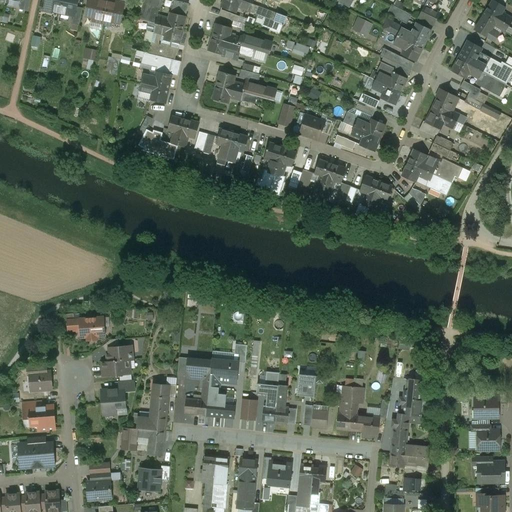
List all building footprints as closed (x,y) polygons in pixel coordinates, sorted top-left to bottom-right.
[(30,0),(22,0),(23,0),(22,0),(21,0),(20,10),(28,11),(30,0)] [(62,0),(46,0),(46,6),(52,7),(51,11),(60,13),(62,0)] [(78,0),(62,0),(60,13),(74,16),(75,16),(77,7),(78,0)] [(98,0),(98,1),(92,0),(90,0),(89,8),(87,16),(87,17),(88,17),(88,16),(94,18),(94,21),(93,21),(94,21),(93,22),(94,22),(94,21),(103,23),(102,24),(103,24),(103,23),(103,24),(104,24),(110,25),(111,25),(112,21),(118,23),(119,23),(120,15),(121,15),(121,14),(120,14),(122,7),(123,7),(123,6),(122,6),(115,5),(116,2),(116,1),(110,0),(98,0)] [(162,0),(144,0),(139,20),(155,24),(157,16),(158,16),(158,15),(156,15),(157,10),(159,11),(162,0)] [(189,4),(174,0),(172,10),(186,14),(189,4)] [(241,0),(224,0),(221,8),(236,13),(238,8),(250,12),(253,4),(252,4),(241,0)] [(426,3),(420,0),(418,0),(415,6),(422,10),(426,3)] [(427,0),(418,18),(423,21),(426,15),(427,16),(431,8),(434,3),(427,0)] [(501,5),(492,0),(485,12),(498,20),(503,13),(506,8),(501,5)] [(277,13),(253,4),(250,12),(265,18),(262,26),(270,29),(271,30),(277,13)] [(412,15),(392,5),(387,13),(407,24),(412,15)] [(83,8),(77,7),(75,16),(74,16),(72,24),(79,26),(83,8)] [(440,13),(431,8),(427,16),(436,20),(440,13)] [(240,17),(221,10),(219,16),(238,22),(240,17)] [(498,20),(485,12),(474,30),(494,42),(498,35),(492,31),(494,26),(498,20)] [(186,17),(171,13),(169,19),(158,16),(157,16),(155,24),(167,27),(182,31),(186,17)] [(287,17),(277,13),(271,30),(270,29),(270,30),(279,34),(282,26),(283,26),(283,25),(284,25),(287,17)] [(511,20),(511,18),(503,13),(498,20),(509,26),(511,20)] [(427,16),(426,15),(423,21),(434,26),(436,20),(427,16)] [(372,25),(359,18),(354,27),(365,33),(367,29),(369,30),(372,25)] [(509,26),(498,20),(494,26),(505,33),(509,26)] [(167,27),(155,24),(153,32),(165,35),(167,27)] [(232,28),(216,24),(212,38),(239,45),(241,37),(230,34),(232,28)] [(431,31),(417,24),(411,35),(408,42),(422,49),(431,31)] [(182,31),(167,27),(165,35),(164,40),(172,42),(179,44),(182,31)] [(411,35),(401,29),(397,37),(408,42),(411,35)] [(165,35),(153,32),(153,33),(147,31),(144,41),(151,43),(165,47),(165,45),(171,46),(172,42),(164,40),(165,35)] [(41,46),(43,37),(34,35),(33,45),(41,46)] [(272,44),(245,36),(241,37),(239,45),(254,50),(269,54),(272,44)] [(397,37),(393,44),(404,49),(408,42),(397,37)] [(239,45),(212,38),(208,51),(238,60),(239,54),(240,53),(237,52),(239,46),(239,45)] [(308,44),(314,47),(316,41),(310,38),(308,44)] [(287,46),(293,49),(296,42),(289,40),(287,46)] [(422,49),(408,42),(404,49),(402,55),(416,62),(422,49)] [(482,49),(468,42),(459,59),(483,72),(491,58),(480,52),(482,49)] [(165,47),(151,43),(148,53),(148,54),(162,57),(165,47)] [(294,52),(309,56),(311,46),(296,43),(294,52)] [(171,46),(165,45),(165,47),(162,57),(175,60),(177,48),(171,46)] [(254,50),(239,46),(237,52),(240,53),(239,54),(251,58),(254,50)] [(96,60),(98,50),(87,47),(84,57),(96,60)] [(392,53),(384,48),(380,56),(389,60),(392,53)] [(162,57),(148,54),(148,53),(143,52),(143,53),(144,53),(142,64),(141,64),(169,71),(172,60),(175,61),(175,60),(162,57)] [(415,64),(392,53),(389,60),(397,64),(411,70),(411,71),(415,64)] [(501,64),(491,58),(483,72),(506,85),(511,74),(511,67),(505,64),(502,62),(501,64)] [(483,72),(459,59),(452,72),(465,79),(468,74),(479,79),(479,80),(483,72)] [(383,63),(376,81),(387,86),(393,73),(394,71),(394,70),(395,68),(383,63)] [(254,66),(244,64),(242,69),(253,72),(254,66)] [(411,70),(397,64),(395,68),(394,70),(394,71),(408,77),(411,70)] [(303,75),(305,67),(295,65),(293,73),(303,75)] [(255,73),(241,70),(239,77),(253,81),(255,73)] [(172,75),(156,72),(155,78),(143,75),(142,83),(169,89),(172,75)] [(235,76),(220,72),(216,86),(243,93),(245,85),(233,82),(235,76)] [(506,85),(483,72),(479,80),(479,79),(476,84),(500,97),(506,85)] [(407,79),(393,73),(387,86),(401,92),(407,79)] [(301,84),(303,76),(296,75),(294,83),(301,84)] [(387,86),(376,81),(372,88),(383,93),(387,86)] [(481,90),(464,81),(460,87),(469,92),(468,96),(476,100),(481,90)] [(169,89),(142,83),(140,91),(152,94),(150,100),(165,103),(169,89)] [(276,91),(249,83),(245,85),(243,93),(273,101),(276,91)] [(243,93),(216,86),(213,99),(227,103),(229,98),(241,101),(243,93)] [(401,92),(387,86),(383,93),(381,98),(395,105),(401,92)] [(440,89),(436,97),(438,98),(432,110),(457,122),(460,115),(452,111),(458,98),(440,89)] [(289,103),(296,106),(299,99),(291,96),(289,103)] [(476,100),(468,96),(464,103),(480,111),(483,104),(476,100)] [(375,108),(359,101),(355,109),(372,117),(375,108)] [(501,113),(483,104),(480,111),(498,120),(501,113)] [(296,108),(288,106),(282,124),(290,126),(296,108)] [(457,122),(432,110),(426,123),(440,130),(442,124),(453,129),(457,122)] [(371,122),(348,113),(344,123),(355,128),(367,133),(380,138),(386,125),(372,120),(371,122)] [(147,116),(138,134),(143,136),(147,129),(152,119),(147,116)] [(186,120),(172,116),(168,131),(174,132),(181,134),(186,120)] [(324,122),(306,116),(300,133),(308,136),(308,137),(313,138),(313,137),(319,139),(321,134),(325,123),(324,122)] [(337,120),(326,116),(324,122),(325,123),(321,134),(330,137),(337,120)] [(199,123),(186,119),(186,120),(181,134),(189,137),(195,138),(199,123)] [(440,130),(426,123),(423,121),(419,130),(434,137),(436,133),(438,134),(440,130)] [(367,133),(355,128),(352,135),(364,140),(367,133)] [(143,136),(139,145),(144,148),(153,133),(147,129),(143,136)] [(234,133),(221,129),(217,144),(222,146),(219,157),(219,158),(227,160),(234,133)] [(163,133),(153,130),(153,133),(144,148),(143,151),(174,160),(176,152),(178,146),(170,144),(170,143),(161,141),(163,133)] [(181,134),(174,132),(170,143),(170,144),(178,146),(181,134)] [(199,132),(195,149),(203,151),(208,134),(199,132)] [(248,137),(234,133),(227,160),(234,162),(238,150),(243,152),(248,137)] [(380,138),(367,133),(364,140),(361,146),(375,151),(380,138)] [(189,137),(181,134),(178,146),(186,148),(189,137)] [(215,136),(208,134),(203,151),(201,158),(203,152),(210,155),(215,136)] [(357,143),(338,135),(335,142),(354,150),(357,143)] [(453,144),(437,136),(433,143),(450,151),(453,144)] [(450,151),(433,143),(430,150),(447,158),(450,151)] [(283,148),(270,144),(265,159),(271,160),(279,163),(283,148)] [(186,148),(178,146),(176,152),(184,154),(186,148)] [(297,152),(283,148),(279,163),(275,174),(270,189),(269,193),(280,196),(286,177),(283,176),(287,165),(292,167),(297,152)] [(428,157),(414,150),(408,163),(422,169),(428,157)] [(439,162),(428,156),(428,157),(422,169),(433,174),(439,162)] [(227,160),(219,158),(215,171),(223,174),(224,169),(227,160)] [(463,168),(443,159),(441,163),(439,162),(433,174),(451,183),(455,176),(458,178),(463,168)] [(171,164),(160,160),(158,166),(169,170),(171,164)] [(279,163),(271,160),(268,171),(267,172),(275,174),(279,163)] [(332,164),(319,160),(314,174),(320,176),(327,179),(332,164)] [(422,169),(408,163),(402,176),(416,182),(418,177),(422,169)] [(340,167),(332,164),(327,179),(335,182),(340,184),(346,169),(340,167)] [(433,174),(422,169),(418,177),(429,181),(429,182),(433,174)] [(268,171),(265,170),(262,180),(259,179),(257,185),(270,189),(275,174),(267,172),(268,171)] [(302,173),(294,170),(290,182),(298,184),(302,173)] [(302,173),(298,184),(307,187),(312,172),(303,170),(302,173)] [(223,174),(215,171),(213,179),(221,181),(223,174)] [(258,175),(252,173),(249,183),(255,185),(258,175)] [(451,183),(433,174),(429,182),(429,181),(427,186),(446,195),(451,183)] [(327,179),(320,176),(316,188),(323,191),(327,179)] [(379,182),(366,177),(361,191),(366,193),(374,196),(379,182)] [(335,182),(327,179),(323,191),(331,193),(335,182)] [(392,187),(379,182),(374,196),(381,199),(387,201),(392,187)] [(426,195),(412,188),(409,194),(420,206),(426,195)] [(366,193),(362,205),(366,207),(369,208),(374,196),(366,193)] [(381,199),(374,196),(369,208),(377,210),(381,199)] [(74,314),(59,315),(59,326),(66,325),(66,321),(68,321),(74,320),(74,314)] [(103,317),(80,319),(80,320),(74,320),(68,321),(69,331),(81,330),(82,338),(87,337),(88,340),(97,340),(97,337),(105,336),(104,334),(106,333),(106,329),(104,328),(103,317)] [(119,339),(111,340),(102,346),(106,351),(109,351),(109,348),(119,347),(119,339)] [(256,375),(260,342),(254,341),(250,374),(256,375)] [(119,347),(109,348),(109,351),(110,358),(107,358),(108,361),(108,362),(130,360),(133,360),(133,353),(131,352),(131,346),(119,347)] [(188,358),(179,357),(178,375),(187,376),(188,358)] [(211,361),(190,359),(190,358),(188,358),(187,376),(187,378),(201,379),(201,374),(210,374),(212,360),(211,360),(211,361)] [(214,359),(212,382),(236,384),(238,361),(214,359)] [(130,360),(108,362),(108,361),(102,362),(104,376),(120,375),(131,374),(130,360)] [(290,362),(282,361),(280,373),(289,374),(290,362)] [(46,364),(33,365),(33,373),(47,372),(46,364)] [(420,371),(419,378),(428,379),(429,372),(420,371)] [(33,373),(30,373),(31,386),(37,386),(37,391),(52,389),(51,372),(33,373)] [(279,373),(266,372),(265,385),(257,384),(256,394),(267,395),(267,394),(277,395),(278,386),(278,385),(279,385),(280,372),(279,372),(279,373)] [(316,376),(299,374),(297,396),(314,397),(316,376)] [(401,379),(393,378),(391,391),(399,392),(401,379)] [(210,380),(201,379),(200,387),(203,388),(202,400),(208,400),(210,380)] [(120,381),(119,381),(119,389),(124,389),(125,392),(135,391),(134,380),(132,380),(120,381)] [(169,386),(155,384),(152,409),(168,410),(169,397),(170,386),(169,386)] [(278,395),(276,407),(275,423),(287,424),(289,408),(286,408),(288,386),(279,385),(278,385),(278,386),(277,395),(278,395)] [(354,387),(344,386),(342,402),(346,402),(345,414),(351,415),(352,402),(354,388),(354,387)] [(362,389),(354,388),(352,402),(351,415),(357,415),(358,403),(361,403),(362,389)] [(119,389),(102,391),(104,415),(117,414),(117,408),(126,408),(125,392),(124,389),(119,389)] [(422,393),(405,391),(403,414),(402,415),(410,416),(419,417),(422,393)] [(507,391),(491,391),(491,397),(498,397),(498,404),(507,404),(507,391)] [(267,395),(266,406),(264,406),(263,421),(275,423),(276,407),(278,395),(277,395),(267,394),(267,395)] [(491,397),(474,398),(475,409),(478,412),(478,418),(498,418),(498,404),(498,397),(491,397)] [(202,400),(187,398),(185,414),(206,416),(206,415),(208,400),(202,400)] [(258,401),(243,399),(241,419),(256,420),(258,401)] [(390,401),(382,399),(379,417),(387,418),(390,401)] [(220,401),(208,400),(206,415),(233,418),(234,405),(220,404),(220,401)] [(314,406),(305,405),(304,425),(312,426),(313,411),(314,406)] [(42,406),(24,408),(25,419),(31,418),(31,426),(39,426),(39,431),(55,429),(54,406),(42,406)] [(297,409),(289,408),(287,424),(295,424),(297,409)] [(328,413),(313,411),(312,426),(326,428),(328,413)] [(167,413),(152,412),(152,413),(151,420),(150,430),(166,432),(167,413)] [(345,414),(338,413),(337,429),(349,430),(351,415),(345,414)] [(140,415),(134,414),(132,428),(138,429),(150,430),(151,420),(140,419),(140,415)] [(403,414),(398,414),(397,422),(409,424),(410,416),(402,415),(403,414)] [(357,415),(351,415),(349,430),(362,431),(363,415),(357,415)] [(379,417),(363,415),(362,431),(364,431),(364,434),(377,436),(379,417)] [(409,428),(393,427),(390,454),(391,454),(406,455),(407,445),(409,428)] [(132,428),(124,428),(123,449),(136,450),(137,437),(138,429),(132,428)] [(150,430),(138,429),(137,437),(149,438),(148,454),(163,456),(166,432),(150,430)] [(490,430),(477,430),(477,431),(477,438),(476,440),(476,448),(478,450),(487,450),(489,452),(491,450),(500,450),(499,430),(490,430)] [(45,436),(28,438),(28,444),(28,445),(40,445),(40,443),(46,442),(45,436)] [(40,445),(28,445),(28,444),(21,444),(22,458),(20,458),(21,468),(54,466),(52,444),(46,444),(46,442),(40,443),(40,445)] [(429,447),(407,445),(406,455),(429,457),(429,447)] [(406,455),(391,454),(390,466),(405,467),(405,465),(406,455)] [(217,456),(205,455),(202,483),(206,483),(214,484),(217,456)] [(429,457),(406,455),(405,465),(418,466),(418,465),(428,466),(429,457)] [(229,458),(217,456),(214,484),(227,485),(229,458)] [(491,456),(473,456),(474,466),(479,466),(479,462),(492,462),(491,456)] [(271,458),(264,457),(262,478),(269,479),(270,462),(271,462),(271,458)] [(257,461),(241,459),(240,475),(241,475),(241,474),(256,476),(257,461)] [(271,462),(270,462),(269,479),(268,484),(289,486),(292,464),(271,462)] [(492,462),(479,462),(479,466),(479,482),(503,482),(503,462),(492,462)] [(108,464),(90,465),(91,474),(109,473),(108,464)] [(352,473),(360,476),(364,468),(356,464),(352,473)] [(314,466),(302,465),(300,480),(302,481),(313,481),(314,466)] [(162,470),(161,480),(169,481),(170,467),(161,466),(161,470),(162,470)] [(326,467),(314,466),(313,481),(319,482),(325,483),(326,467)] [(161,470),(140,468),(138,490),(160,492),(161,480),(162,470),(161,470)] [(109,473),(91,474),(92,482),(110,480),(109,473)] [(256,476),(241,474),(241,475),(239,491),(254,492),(256,476)] [(420,480),(412,479),(411,491),(411,496),(416,496),(416,491),(419,491),(420,480)] [(92,482),(88,482),(89,500),(111,498),(110,480),(92,482)] [(313,481),(302,481),(299,505),(310,506),(311,503),(313,481)] [(319,482),(313,481),(311,503),(319,504),(320,504),(321,493),(318,493),(319,482)] [(214,484),(206,483),(203,511),(211,511),(212,503),(214,484)] [(227,485),(214,484),(212,503),(218,504),(218,508),(224,509),(225,504),(226,505),(228,485),(227,485)] [(499,496),(499,488),(481,488),(481,494),(487,494),(487,496),(499,496)] [(60,511),(59,490),(45,491),(46,495),(47,509),(47,511),(60,511)] [(254,492),(239,491),(238,508),(252,509),(254,492)] [(40,492),(26,493),(26,496),(27,510),(27,511),(41,511),(41,509),(40,495),(40,492)] [(20,494),(6,495),(6,498),(7,511),(21,511),(20,497),(20,494)] [(499,496),(487,496),(487,494),(481,494),(481,506),(483,506),(483,511),(503,511),(503,496),(499,496)] [(295,511),(297,496),(288,495),(287,511),(295,511)] [(429,508),(428,499),(420,499),(420,508),(429,508)] [(328,511),(329,505),(320,504),(319,504),(311,503),(310,506),(310,509),(317,510),(317,511),(328,511)]
